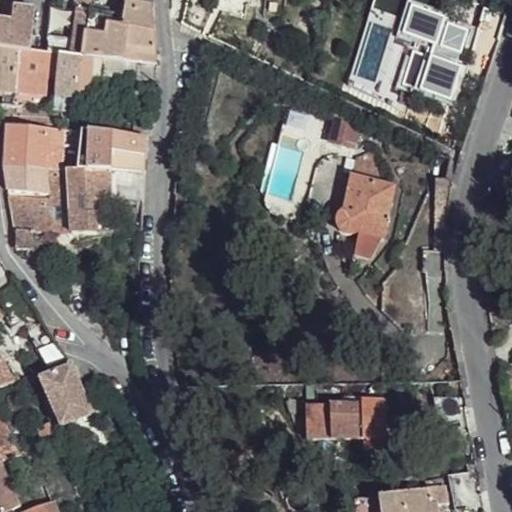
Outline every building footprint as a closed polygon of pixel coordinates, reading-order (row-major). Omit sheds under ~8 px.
[(76,0),(75,11),(78,11),(83,12),(90,12),(91,0),(76,0)] [(137,0),(125,0),(124,5),(152,9),(151,3),(137,0)] [(122,21),(89,17),(83,58),(123,62),(124,50),(155,54),(152,9),(124,5),(122,21)] [(11,26),(0,24),(0,49),(19,50),(30,51),(34,11),(13,9),(11,26)] [(446,49),(460,55),(467,33),(442,25),(442,20),(411,9),(403,36),(432,45),(428,59),(413,53),(403,86),(442,100),(452,67),(442,63),(446,49)] [(83,58),(89,17),(90,12),(83,12),(78,11),(72,45),(69,45),(68,55),(83,58)] [(49,43),(47,53),(59,55),(61,55),(62,44),(49,43)] [(19,50),(0,49),(0,90),(14,93),(19,50)] [(455,68),(460,55),(446,49),(442,63),(452,67),(455,68)] [(30,51),(19,50),(14,93),(46,96),(48,77),(56,77),(59,55),(47,53),(30,51)] [(124,50),(123,62),(156,66),(155,54),(124,50)] [(61,55),(59,55),(56,77),(54,97),(122,102),(124,79),(135,80),(135,92),(155,93),(156,66),(123,62),(83,58),(68,55),(61,55)] [(327,145),(348,148),(351,126),(330,123),(327,145)] [(6,126),(5,149),(48,152),(49,129),(6,126)] [(63,130),(49,129),(48,152),(47,168),(61,169),(63,130)] [(90,131),(79,131),(77,169),(88,170),(89,142),(90,131)] [(106,133),(90,131),(89,142),(105,143),(106,133)] [(147,137),(112,133),(112,155),(144,156),(147,137)] [(48,152),(5,149),(3,168),(8,192),(49,194),(45,171),(47,171),(47,168),(48,152)] [(112,155),(111,171),(143,171),(144,156),(112,155)] [(61,169),(47,168),(47,171),(45,171),(49,194),(50,197),(67,196),(71,234),(95,232),(93,210),(108,209),(111,171),(89,170),(88,170),(77,169),(61,169)] [(394,189),(353,180),(346,211),(344,215),(342,218),(341,221),(340,226),(342,230),(346,233),(352,236),(356,236),(359,235),(384,241),(394,189)] [(452,186),(446,184),(443,183),(437,211),(447,213),(452,186)] [(51,200),(9,197),(15,231),(17,231),(33,232),(36,232),(56,233),(71,234),(67,196),(50,197),(51,200)] [(185,197),(175,196),(173,222),(206,224),(208,206),(184,203),(185,197)] [(445,255),(447,213),(437,211),(435,255),(445,255)] [(33,232),(17,231),(16,250),(33,250),(33,232)] [(0,387),(15,383),(0,356),(0,387)] [(93,415),(73,367),(39,382),(60,429),(93,415)] [(366,442),(388,441),(387,403),(363,402),(362,406),(309,409),(309,444),(366,442)] [(463,435),(472,434),(467,405),(458,407),(463,435)] [(0,411),(0,446),(7,462),(19,456),(19,455),(0,411)] [(44,444),(56,439),(51,425),(37,430),(44,444)] [(388,452),(388,441),(366,442),(365,451),(388,452)] [(0,511),(10,511),(11,511),(19,508),(20,507),(1,465),(0,461),(0,511)] [(471,511),(486,511),(480,475),(467,478),(471,511)] [(471,511),(467,478),(450,480),(455,511),(471,511)] [(431,508),(429,492),(357,503),(358,511),(439,511),(439,507),(431,508)] [(52,501),(27,511),(56,511),(52,501)]
